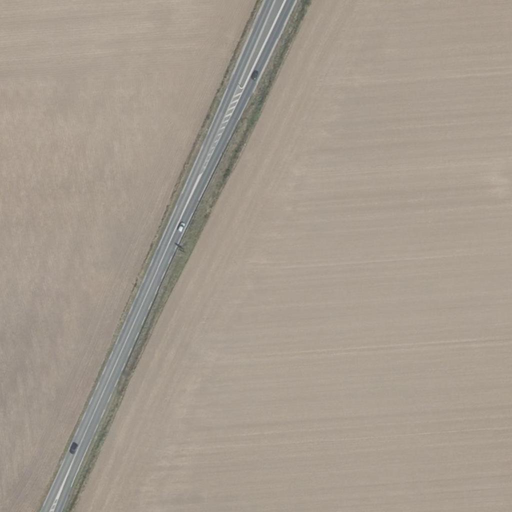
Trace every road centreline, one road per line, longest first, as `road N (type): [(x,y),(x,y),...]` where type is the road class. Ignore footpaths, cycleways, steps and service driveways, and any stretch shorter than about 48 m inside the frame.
road 1 (secondary): [(168,244),(291,0)]
road 2 (secondary): [(271,0),(168,244)]
road 3 (secondary): [(168,244),(65,477)]
